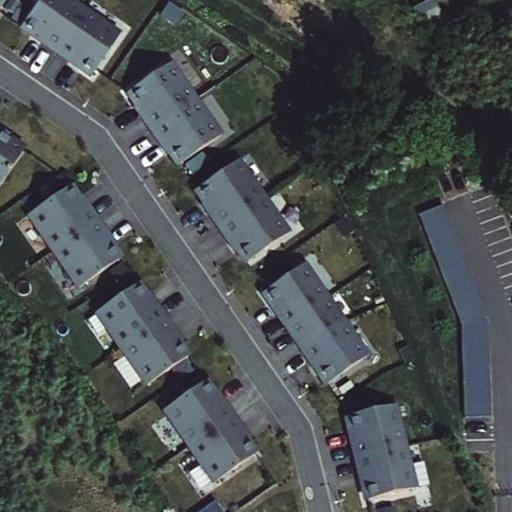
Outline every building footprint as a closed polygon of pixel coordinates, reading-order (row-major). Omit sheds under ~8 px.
[(118,36),(66,0),(38,0),(20,26),(91,75),(118,36)] [(447,25),(433,0),(432,0),(410,10),(427,34),(447,25)] [(220,137),(169,65),(128,93),(144,115),(141,117),(161,145),(164,144),(179,166),(220,137)] [(0,184),(23,150),(0,134),(0,184)] [(288,235),(237,162),(196,190),(212,213),(209,214),(229,243),(231,241),(247,263),(288,235)] [(68,188),(27,216),(78,289),(119,260),(103,238),(106,236),(86,208),(83,210),(68,188)] [(302,266),(263,293),(327,384),(366,357),(302,266)] [(121,349),(164,319),(136,278),(93,308),(121,349)] [(164,319),(121,349),(125,355),(143,381),(147,386),(170,370),(175,378),(188,369),(182,361),(187,357),(171,335),(174,333),(164,319)] [(125,355),(106,368),(125,394),(143,381),(125,355)] [(220,404),(204,382),(164,410),(215,483),(255,455),(240,432),(243,430),(223,402),(220,404)] [(393,406),(347,418),(367,501),(413,490),(407,465),(393,406)] [(422,462),(407,465),(413,490),(428,486),(422,462)]
